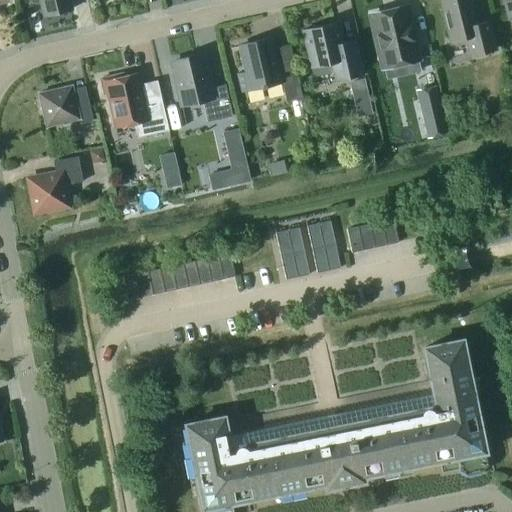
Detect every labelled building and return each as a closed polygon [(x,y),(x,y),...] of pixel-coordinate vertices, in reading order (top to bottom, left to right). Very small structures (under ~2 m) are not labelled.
[(41,0),(45,16),(72,9),(69,0),(41,0)] [(476,24),(469,0),(442,0),(452,41),(468,37),(472,55),(495,49),(488,21),(476,24)] [(385,66),(418,58),(405,7),(373,14),(385,66)] [(355,40),(344,43),(339,22),(303,30),(311,67),(312,66),(314,73),(317,75),(334,71),(336,80),(363,74),(355,40)] [(277,59),(272,39),(239,46),(245,72),(238,73),(242,92),(243,92),(243,90),(262,86),(262,88),(267,87),(266,85),(281,81),(282,86),(299,82),(293,55),(277,59)] [(212,88),(204,55),(172,62),(182,105),(203,100),(208,122),(233,116),(226,84),(212,88)] [(138,137),(169,130),(163,104),(147,108),(139,73),(118,77),(117,75),(101,78),(105,94),(108,93),(116,128),(135,123),(138,137)] [(365,79),(350,83),(358,117),(373,113),(365,79)] [(75,99),(72,85),(39,93),(46,126),(79,119),(81,123),(93,120),(88,96),(75,99)] [(447,133),(439,98),(419,102),(427,138),(447,133)] [(245,153),(239,128),(223,132),(229,157),(245,153)] [(91,151),(93,163),(105,161),(103,148),(91,151)] [(83,181),(78,156),(54,161),(56,173),(28,178),(35,212),(68,206),(64,185),(83,181)] [(287,172),(284,160),(268,164),(271,176),(287,172)] [(182,185),(179,171),(164,174),(167,189),(182,185)] [(382,222),(387,245),(399,242),(394,219),(382,222)] [(324,247),(336,244),(331,221),(319,223),(324,247)] [(376,247),(387,245),(382,222),(371,224),(376,247)] [(313,250),(324,247),(319,223),(307,226),(313,250)] [(364,250),(376,247),(371,224),(359,227),(364,250)] [(352,252),(364,250),(359,227),(347,229),(352,252)] [(293,253),(305,251),(300,228),(288,230),(293,253)] [(281,256),(293,253),(288,230),(276,233),(281,256)] [(336,244),(324,247),(329,270),(341,268),(336,244)] [(324,247),(313,250),(318,273),(329,270),(324,247)] [(305,251),(293,253),(298,277),(310,274),(305,251)] [(219,256),(223,279),(235,276),(230,253),(219,256)] [(293,253),(281,256),(287,279),(298,277),(293,253)] [(212,281),(223,279),(219,256),(207,259),(212,281)] [(200,284),(212,281),(207,259),(195,261),(200,284)] [(188,286),(200,284),(195,261),(183,264),(188,286)] [(177,289),(188,286),(183,264),(172,266),(177,289)] [(165,291),(177,289),(172,266),(160,269),(165,291)] [(153,294),(165,291),(160,269),(148,271),(153,294)] [(142,297),(153,294),(148,271),(137,274),(142,297)] [(130,299),(142,297),(137,274),(125,276),(130,299)] [(118,302),(130,299),(125,276),(113,279),(118,302)] [(224,417),(187,424),(204,508),(205,511),(233,511),(232,502),(326,483),(327,488),(364,480),(363,476),(457,456),(460,470),(468,475),(482,472),(487,464),(485,451),(462,340),(426,347),(435,393),(228,435),(224,417)]
